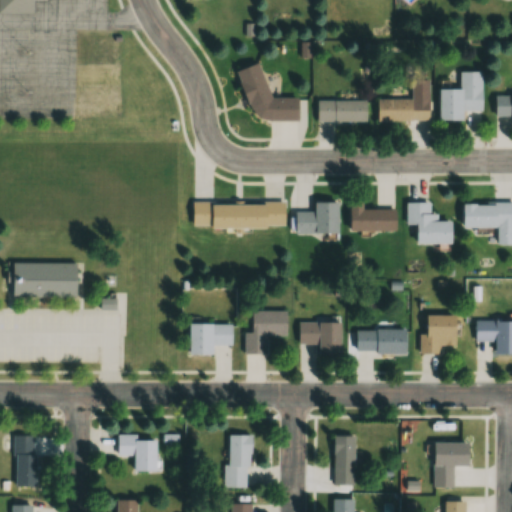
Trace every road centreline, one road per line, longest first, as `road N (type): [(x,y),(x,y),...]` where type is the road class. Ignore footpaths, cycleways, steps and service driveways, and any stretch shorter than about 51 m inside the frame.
road 1 (residential): [(0,391),(511,394)]
road 2 (residential): [(213,140),(251,160),(511,159)]
road 3 (residential): [(213,140),(191,72),(143,0)]
road 4 (residential): [(76,511),(78,392)]
